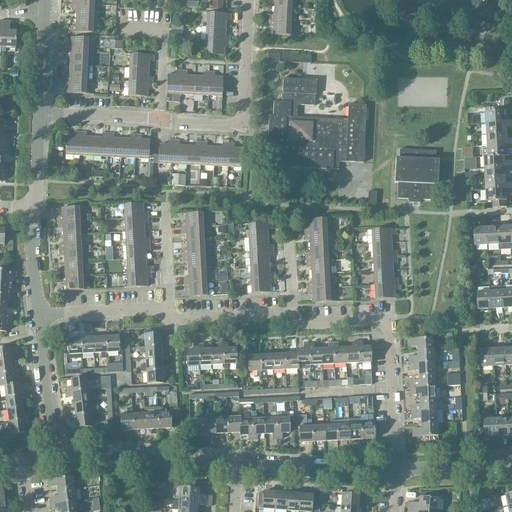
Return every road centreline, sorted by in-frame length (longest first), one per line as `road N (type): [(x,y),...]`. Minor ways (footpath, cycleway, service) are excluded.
road 1 (residential): [(38,112),(238,122),(249,0)]
road 2 (residential): [(395,468),(385,324),(304,324),(292,317)]
road 3 (residential): [(56,453),(236,465)]
road 4 (residential): [(236,465),(395,468)]
road 5 (residential): [(56,453),(39,315)]
road 6 (residential): [(39,315),(167,311)]
road 7 (residential): [(292,317),(183,319),(167,311)]
